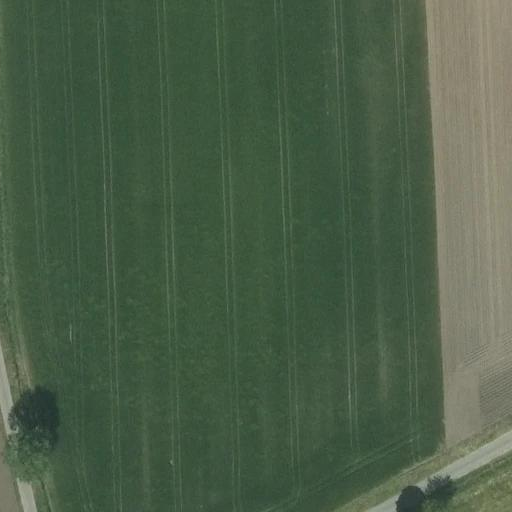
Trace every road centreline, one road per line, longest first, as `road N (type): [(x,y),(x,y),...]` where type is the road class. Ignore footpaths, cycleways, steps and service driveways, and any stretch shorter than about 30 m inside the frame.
road 1 (unclassified): [(381,511),(511,437)]
road 2 (unclassified): [(0,371),(30,511)]
